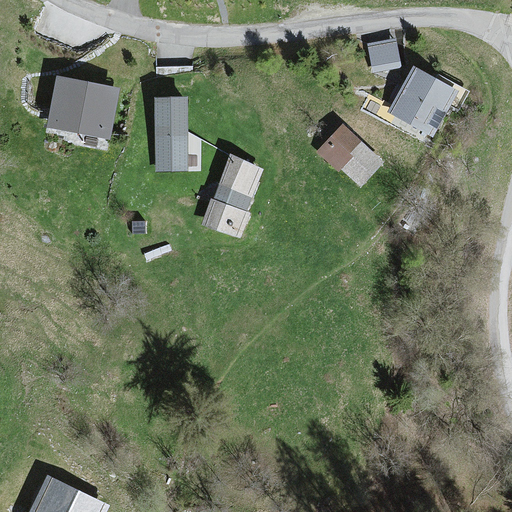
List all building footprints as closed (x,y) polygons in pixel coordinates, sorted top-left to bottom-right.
[(391,35),(362,39),(367,69),(395,64),(391,35)] [(451,95),(405,71),(381,116),(427,140),(451,95)] [(115,90),(52,77),(42,127),(105,140),(115,90)] [(182,99),(148,99),(150,173),(183,172),(182,99)] [(333,128),(310,153),(354,188),(375,166),(333,128)] [(256,171),(222,155),(197,227),(236,240),(256,171)] [(102,511),(104,509),(42,481),(28,511),(102,511)]
